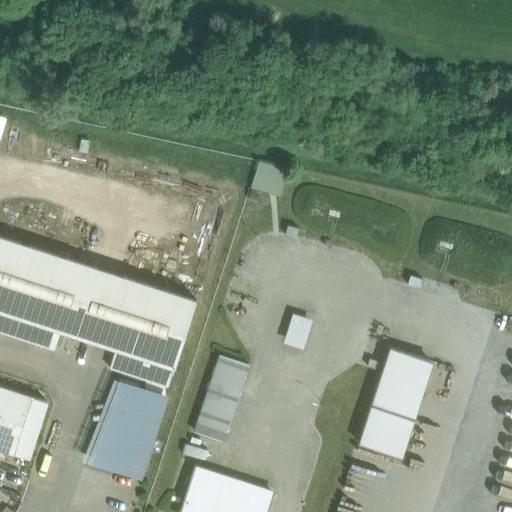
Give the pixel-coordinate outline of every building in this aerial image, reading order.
[(259,159),(252,185),(281,193),(288,167),(259,159)] [(299,228),(287,225),(285,234),(296,237),(299,228)] [(196,299),(0,235),(0,310),(61,330),(116,348),(174,367),(196,299)] [(422,279),(410,275),(407,284),(419,288),(422,279)] [(61,330),(0,310),(0,331),(55,349),(61,330)] [(307,320),(298,317),(290,340),(300,343),(307,320)] [(430,360),(391,347),(360,444),(398,456),(430,360)] [(174,367),(116,348),(109,367),(168,386),(174,367)] [(248,364),(220,355),(213,378),(241,387),(248,364)] [(32,396),(0,385),(0,449),(13,454),(32,396)] [(164,398),(125,385),(105,446),(113,467),(139,475),(164,398)] [(233,409),(206,399),(198,422),(226,431),(233,409)] [(265,511),(272,492),(195,467),(180,511),(265,511)]
